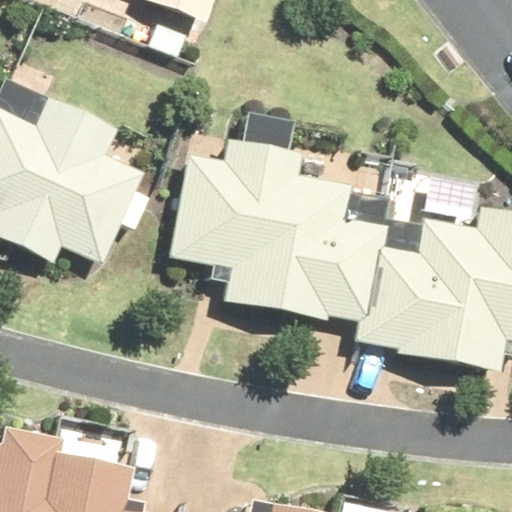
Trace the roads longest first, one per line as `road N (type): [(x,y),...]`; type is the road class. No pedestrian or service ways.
road 1 (residential): [(0,350),(236,408),(511,444)]
road 2 (residential): [(511,98),(440,0)]
